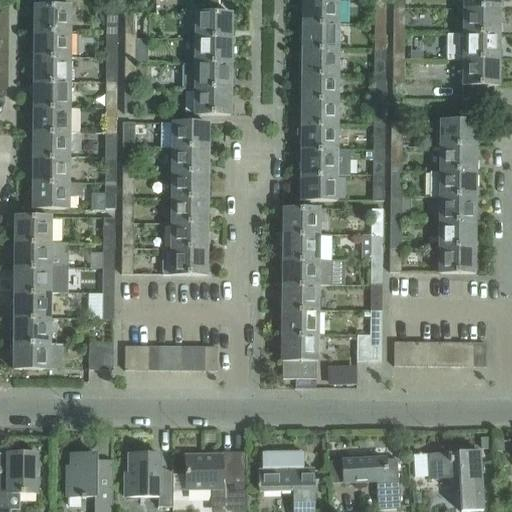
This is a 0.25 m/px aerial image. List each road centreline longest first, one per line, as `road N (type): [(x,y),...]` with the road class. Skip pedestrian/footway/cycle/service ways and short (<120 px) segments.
road 1 (residential): [(245,417),(507,412)]
road 2 (residential): [(0,414),(245,417)]
road 3 (residential): [(245,417),(244,321),(119,320)]
road 4 (residential): [(507,412),(508,319),(387,317)]
